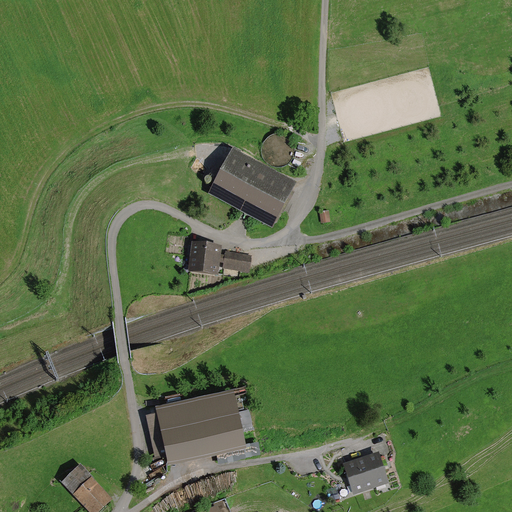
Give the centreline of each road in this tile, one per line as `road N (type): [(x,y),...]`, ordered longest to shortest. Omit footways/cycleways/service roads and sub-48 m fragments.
road 1 (track): [(320,143),(208,105),(158,107),(120,120),(55,161),(37,190),(18,259),(0,281)]
road 2 (track): [(273,242),(320,240),(511,185)]
road 3 (residential): [(119,511),(137,459),(125,360)]
road 4 (track): [(320,143),(327,0)]
